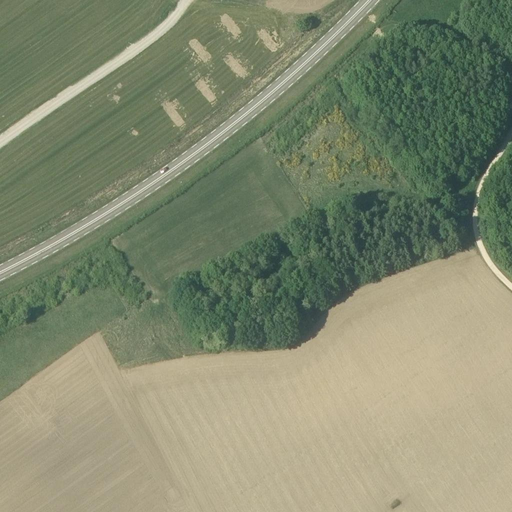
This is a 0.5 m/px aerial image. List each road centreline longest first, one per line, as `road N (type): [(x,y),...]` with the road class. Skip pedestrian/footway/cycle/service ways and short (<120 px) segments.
road 1 (primary): [(370,0),(188,158),(0,272)]
road 2 (track): [(260,138),(387,24),(488,50),(511,65)]
road 3 (track): [(176,17),(0,145)]
road 4 (track): [(491,165),(475,226),(488,263),(511,287)]
